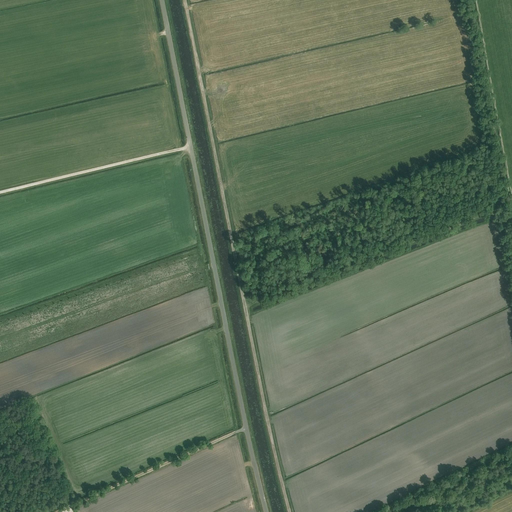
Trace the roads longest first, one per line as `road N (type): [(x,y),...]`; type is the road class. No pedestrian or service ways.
road 1 (unclassified): [(266,511),(161,0)]
road 2 (track): [(244,307),(184,0)]
road 3 (track): [(288,511),(244,307)]
